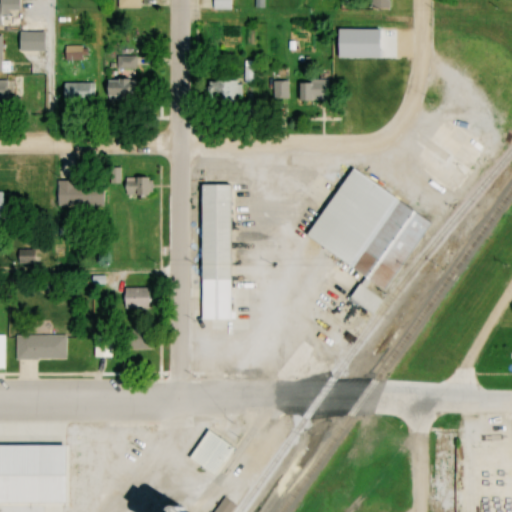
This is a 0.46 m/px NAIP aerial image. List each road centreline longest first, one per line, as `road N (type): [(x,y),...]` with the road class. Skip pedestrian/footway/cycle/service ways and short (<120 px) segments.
road 1 (residential): [(511,404),(0,400)]
road 2 (residential): [(402,129),(333,154),(0,150)]
road 3 (residential): [(180,400),(183,0)]
road 4 (residential): [(402,129),(419,99),(424,0)]
road 5 (residential): [(511,287),(461,385),(461,404)]
